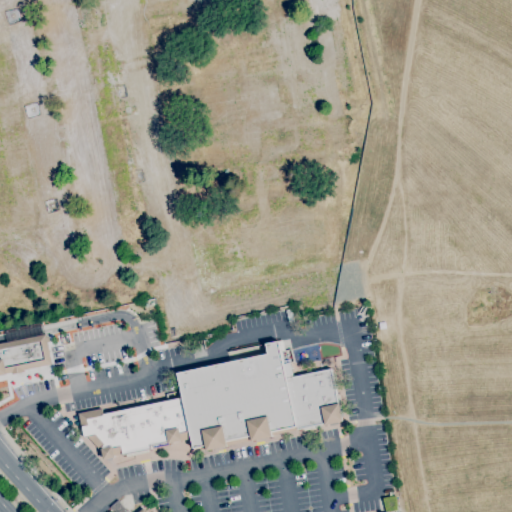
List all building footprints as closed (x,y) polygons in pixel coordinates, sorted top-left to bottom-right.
[(319,0),(322,12),(337,9),(334,0),(319,0)] [(246,163),(233,78),(240,77),(237,57),(256,54),(255,46),(265,45),(298,110),(324,106),(318,66),(304,68),(300,43),(297,35),(295,18),(217,29),(221,52),(192,56),(202,124),(228,120),(236,137),(195,143),(199,169),(240,163),(243,186),(260,184),(328,150),(323,122),(289,127),(292,140),(246,163)] [(335,148),(333,140),(341,139),(341,140),(347,139),(348,146),(335,148)] [(219,261),(314,243),(309,217),(300,219),(297,203),(212,219),(219,261)] [(0,375),(0,343),(46,334),(47,337),(49,336),(50,342),(48,342),(52,364),(23,370),(24,372),(12,374),(12,372),(7,373),(7,374),(0,375)] [(88,436),(85,437),(84,435),(82,436),(80,429),(83,428),(82,426),(81,426),(79,413),(103,408),(104,414),(167,400),(166,394),(181,391),(177,373),(268,354),(266,343),(279,341),(283,340),(285,350),(284,351),(286,361),(283,362),(286,378),(332,368),(337,394),(336,394),(338,403),(339,403),(343,421),(338,422),(338,424),(330,426),(330,424),(325,425),(325,424),(272,435),(273,437),(252,441),(252,440),(228,445),(228,446),(207,450),(207,449),(194,451),(191,439),(181,441),(181,440),(169,443),(169,441),(168,441),(169,445),(153,448),(152,444),(151,445),(151,448),(149,449),(149,452),(127,457),(126,454),(123,454),(123,453),(115,455),(115,457),(104,459),(102,450),(100,451),(88,436)]
